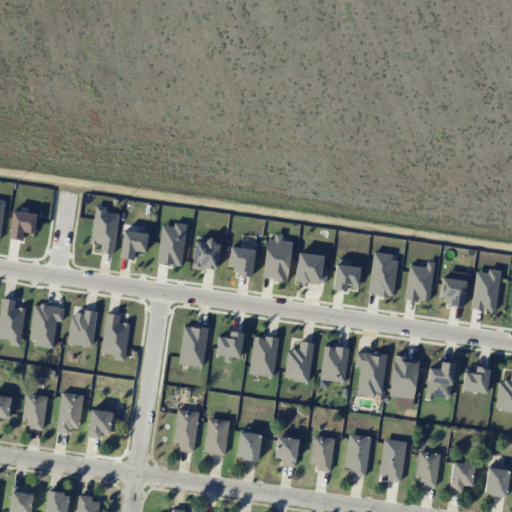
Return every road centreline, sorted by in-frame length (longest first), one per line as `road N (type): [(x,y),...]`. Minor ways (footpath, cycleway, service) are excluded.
road 1 (residential): [(511,339),(0,267)]
road 2 (residential): [(387,511),(0,455)]
road 3 (residential): [(129,511),(159,290)]
